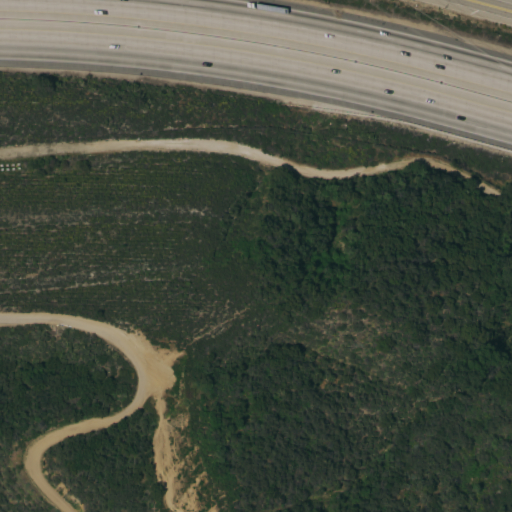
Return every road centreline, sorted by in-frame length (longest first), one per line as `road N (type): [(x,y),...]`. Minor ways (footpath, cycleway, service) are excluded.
road 1 (motorway): [(0,45),(220,63),(511,130)]
road 2 (motorway): [(511,80),(282,25),(66,0)]
road 3 (track): [(511,212),(423,161),(315,174),(258,154),(189,146)]
road 4 (track): [(0,319),(80,325),(114,340),(140,377),(134,403),(116,417)]
road 5 (track): [(189,146),(0,156)]
road 6 (track): [(116,417),(54,437),(32,454),(32,478),(65,511)]
